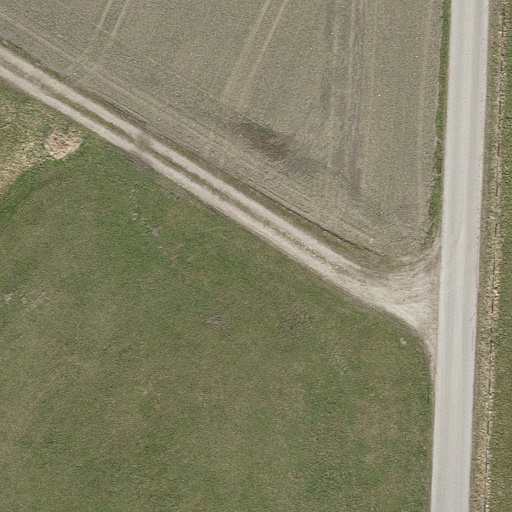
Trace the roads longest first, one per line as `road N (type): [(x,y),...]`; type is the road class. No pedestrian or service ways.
road 1 (track): [(460,312),(392,301),(0,67)]
road 2 (unclassified): [(453,511),(475,0)]
